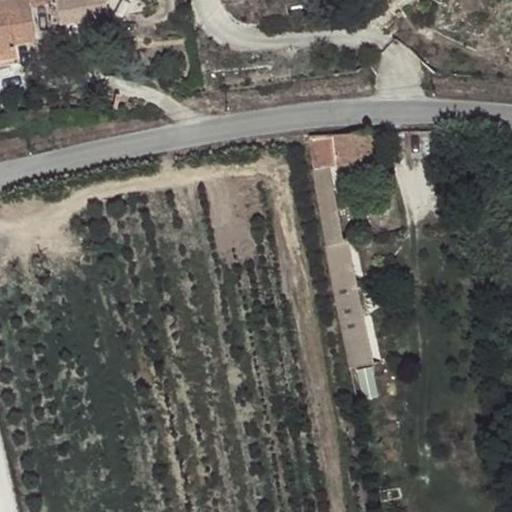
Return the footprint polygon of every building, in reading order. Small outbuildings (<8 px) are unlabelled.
[(29,0),(0,0),(0,57),(17,54),(15,44),(37,39),(31,7),(29,0)] [(59,0),(62,21),(111,17),(109,0),(59,0)] [(334,134),(310,135),(315,165),(328,164),(338,163),(339,166),(358,164),(374,163),(369,133),(334,134)] [(374,163),(358,164),(359,179),(376,177),(375,163),(374,163)] [(328,164),(315,165),(317,174),(328,173),(328,164)] [(317,174),(329,243),(356,382),(377,378),(351,239),(347,240),(342,209),(335,210),(328,173),(317,174)]
